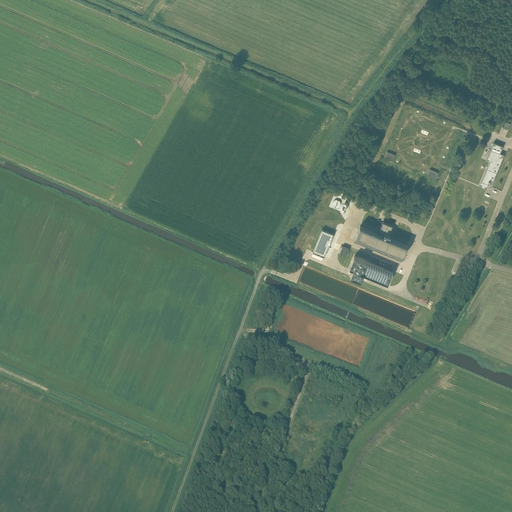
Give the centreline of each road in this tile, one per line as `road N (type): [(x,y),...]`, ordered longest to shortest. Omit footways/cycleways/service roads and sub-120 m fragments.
road 1 (track): [(352,113),(259,276),(172,511)]
road 2 (track): [(87,0),(352,113)]
road 3 (track): [(439,0),(352,113)]
